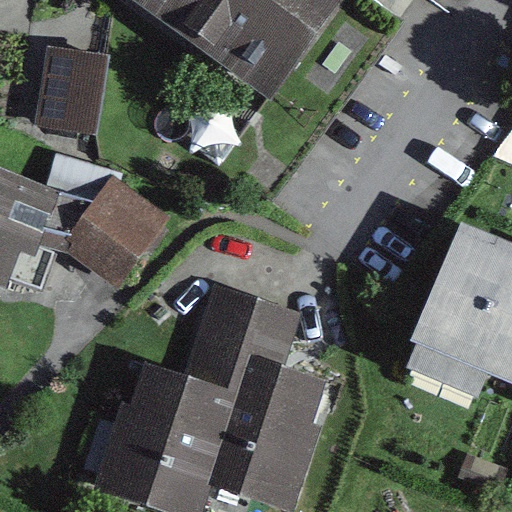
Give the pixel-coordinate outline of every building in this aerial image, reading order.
[(343,0),(128,0),(270,102),(343,0)] [(107,56),(47,48),(37,129),(96,137),(107,56)] [(60,192),(0,171),(0,287),(5,290),(18,253),(36,260),(60,192)] [(119,291),(169,219),(110,178),(60,249),(119,291)] [(511,264),(439,232),(390,346),(511,398),(511,264)] [(215,301),(189,388),(234,401),(208,486),(283,509),(318,394),(275,381),(292,324),(215,301)] [(157,511),(199,511),(208,486),(234,401),(189,388),(138,372),(101,495),(157,511)]
